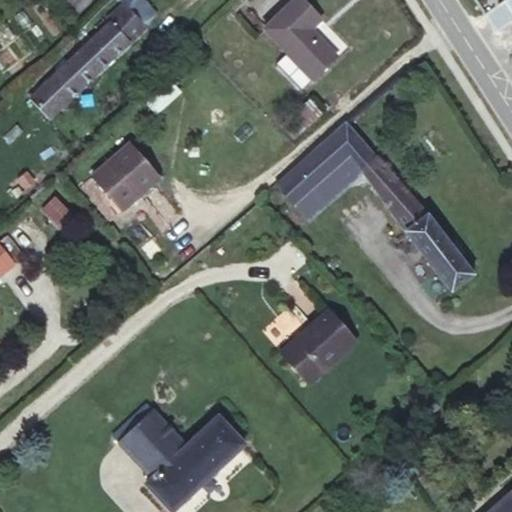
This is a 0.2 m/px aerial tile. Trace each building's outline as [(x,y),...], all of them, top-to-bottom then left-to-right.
[(121,0),(124,2),(145,26),(155,14),(143,0),(121,0)] [(313,79),(337,56),(311,29),(321,19),(302,0),(293,0),(264,29),(288,53),(277,64),(301,89),(312,78),(313,79)] [(129,42),(145,26),(124,2),(106,19),(110,23),(30,99),(49,119),(129,42)] [(293,138),(321,112),(310,99),(281,126),(293,138)] [(428,214),(344,122),(271,187),(291,211),(294,209),(349,160),(367,182),(405,231),(451,291),(473,274),(428,214)] [(122,211),(160,179),(129,143),(92,176),(122,211)] [(312,230),(367,182),(349,160),(294,209),(312,230)] [(31,220),(49,237),(72,214),(54,196),(31,220)] [(143,222),(129,233),(150,260),(163,250),(143,222)] [(7,234),(0,240),(0,245),(13,261),(21,253),(7,234)] [(0,271),(13,261),(0,245),(0,271)] [(309,383),(355,342),(328,311),(282,354),(309,383)] [(171,511),(172,511),(245,444),(219,416),(187,445),(153,410),(119,442),(152,479),(146,484),(171,511)] [(511,511),(511,492),(489,511),(511,511)]
